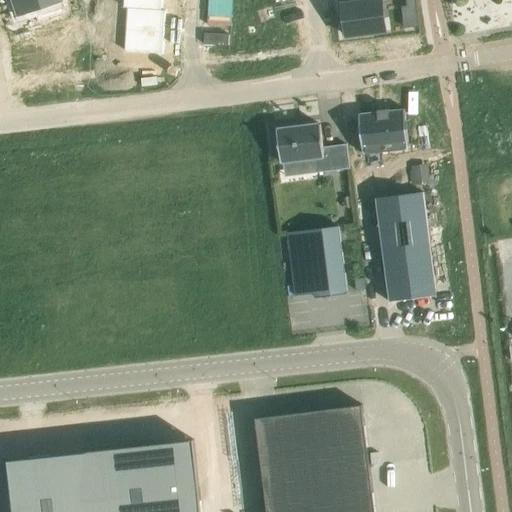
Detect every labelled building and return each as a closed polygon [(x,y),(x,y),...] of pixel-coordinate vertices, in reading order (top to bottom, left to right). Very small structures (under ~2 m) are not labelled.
[(59,0),(10,0),(15,15),(32,10),(36,21),(64,12),(59,0)] [(124,0),(124,8),(128,8),(163,11),(163,9),(163,0),(124,0)] [(343,4),(342,4),(347,36),(387,31),(385,19),(386,19),(385,11),(384,11),(383,1),(387,0),(369,0),(370,1),(365,1),(343,4)] [(406,0),(407,5),(401,6),(404,28),(419,27),(416,0),(406,0)] [(101,19),(100,7),(92,8),(94,20),(101,19)] [(128,8),(126,29),(166,32),(167,9),(163,9),(163,11),(128,8)] [(126,29),(125,52),(164,55),(166,32),(126,29)] [(99,49),(97,37),(90,38),(91,50),(99,49)] [(378,111),(359,113),(363,154),(385,152),(409,149),(409,146),(405,109),(390,110),(390,109),(378,110),(378,111)] [(321,124),(277,130),(278,134),(275,135),(277,149),(280,149),(281,162),(315,157),(317,173),(350,168),(347,144),(324,147),(321,124)] [(427,166),(413,167),(415,184),(428,182),(427,166)] [(422,192),(374,198),(388,298),(435,291),(422,192)] [(316,296),(316,298),(348,294),(348,292),(339,226),(288,233),(296,296),(316,293),(316,296)] [(375,511),(363,404),(264,416),(276,511),(375,511)] [(194,439),(2,460),(7,511),(202,511),(198,474),(195,440),(194,439)]
